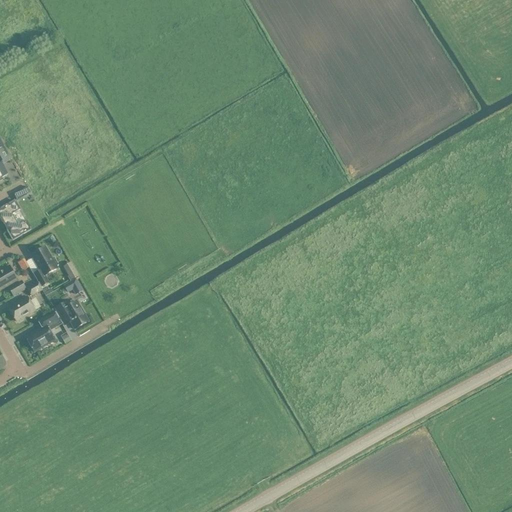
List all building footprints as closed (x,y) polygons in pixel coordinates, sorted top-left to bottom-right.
[(21,189),(13,194),(16,199),(24,194),(21,189)] [(14,200),(0,208),(0,217),(2,221),(4,220),(9,229),(7,230),(13,239),(31,229),(25,220),(18,224),(12,214),(19,210),(14,200)] [(46,247),(32,255),(40,270),(33,274),(41,287),(48,283),(44,276),(58,268),(56,266),(59,265),(54,257),(52,259),(46,247)] [(11,258),(15,269),(26,265),(22,254),(11,258)] [(67,266),(64,268),(67,275),(71,281),(75,279),(79,277),(75,270),(71,264),(67,266)] [(9,266),(0,271),(0,290),(17,280),(9,266)] [(79,285),(75,280),(64,286),(68,291),(79,285)] [(27,288),(32,296),(42,290),(38,282),(27,288)] [(22,283),(10,290),(13,296),(26,289),(22,283)] [(19,320),(19,321),(25,318),(24,317),(35,311),(27,297),(9,308),(17,322),(19,320)] [(88,321),(77,302),(69,306),(66,302),(55,308),(62,320),(67,317),(75,329),(88,321)] [(38,320),(42,328),(26,337),(34,352),(55,340),(50,331),(63,324),(55,311),(38,320)] [(61,336),(66,343),(71,340),(67,333),(61,336)]
